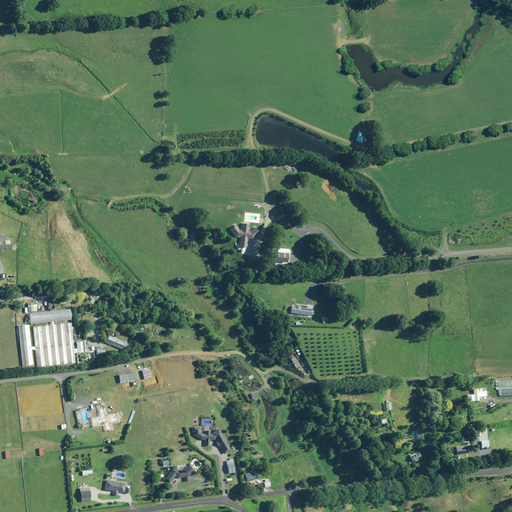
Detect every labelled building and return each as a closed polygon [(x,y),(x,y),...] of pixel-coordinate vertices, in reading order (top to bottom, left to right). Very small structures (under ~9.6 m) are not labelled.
[(32,305),(32,303),(27,304),(28,312),(37,311),(37,305),(32,305)] [(300,306),(291,305),(290,313),(311,316),(312,309),(300,307),(300,306)] [(68,312),(28,316),(29,326),(69,323),(68,312)] [(73,364),(69,325),(31,329),(36,368),(73,364)] [(16,327),(21,367),(32,366),(27,326),(16,327)] [(83,339),(82,326),(74,326),(75,340),(83,339)] [(125,343),(108,336),(105,343),(122,350),(125,343)] [(86,352),(85,341),(76,342),(77,353),(86,352)] [(94,362),(93,352),(77,354),(77,363),(94,362)] [(500,388),(511,387),(511,380),(500,381),(500,388)] [(511,387),(500,388),(501,396),(511,395),(511,387)] [(479,389),(479,391),(478,391),(478,389),(473,390),(473,394),(466,395),(467,402),(479,401),(479,399),(481,398),(480,397),(486,396),(486,391),(482,391),(482,389),(479,389)] [(121,407),(119,393),(112,395),(112,399),(114,399),(114,401),(113,401),(114,408),(121,407)] [(104,406),(103,399),(96,401),(97,408),(104,406)] [(89,421),(90,421),(90,423),(92,422),(92,424),(100,422),(97,409),(88,411),(89,417),(89,421)] [(209,434),(209,431),(204,431),(204,434),(202,434),(199,432),(199,427),(192,427),(192,432),(193,432),(193,436),(201,440),(204,440),(204,446),(209,446),(209,440),(212,440),(214,439),(216,442),(215,442),(218,447),(219,446),(223,454),(230,450),(218,429),(214,431),(214,432),(211,433),(211,434),(209,434)] [(465,442),(466,445),(455,447),(456,455),(473,453),(472,445),(469,445),(468,442),(465,442)] [(423,460),(419,451),(409,455),(412,462),(418,460),(418,462),(423,460)] [(233,463),(232,460),(225,461),(227,474),(234,473),(233,463)] [(175,476),(177,478),(184,477),(184,481),(188,481),(188,477),(189,476),(191,473),(192,474),(195,471),(188,466),(185,469),(177,471),(173,468),(165,478),(170,482),(175,476)] [(256,479),(254,471),(245,474),(246,481),(256,479)] [(122,493),(123,483),(105,480),(104,490),(113,491),(112,495),(117,496),(118,492),(122,493)]
